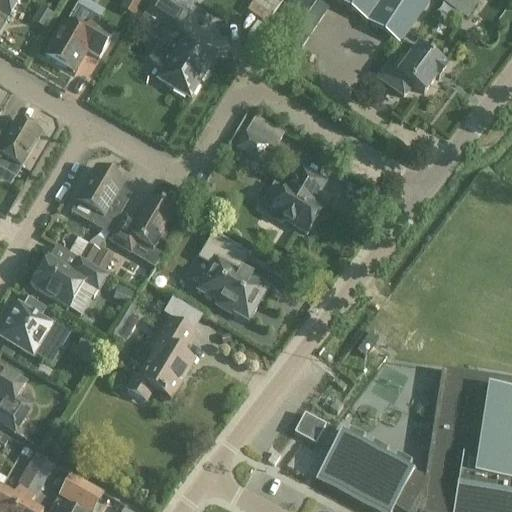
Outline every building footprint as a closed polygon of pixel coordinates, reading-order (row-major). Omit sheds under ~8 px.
[(0,0),(0,17),(7,21),(19,0),(0,0)] [(145,0),(124,0),(118,11),(134,20),(145,0)] [(159,0),(156,0),(139,30),(161,44),(151,62),(165,70),(158,83),(174,92),(171,96),(183,103),(186,99),(189,101),(205,73),(202,71),(212,55),(184,38),(183,39),(178,36),(189,18),(159,0)] [(273,22),(281,0),(256,0),(251,13),(273,22)] [(301,50),(326,12),(307,0),(293,0),(273,31),(301,50)] [(431,0),(333,0),(332,2),(399,48),(431,0)] [(469,21),(480,4),(474,0),(442,0),(441,3),(469,21)] [(76,8),(66,25),(60,34),(56,34),(51,43),(53,46),(45,59),(73,75),(86,53),(99,60),(112,38),(96,28),(100,21),(76,8)] [(53,17),(40,9),(31,24),(44,32),(53,17)] [(415,55),(408,50),(403,57),(399,54),(378,82),(403,100),(411,88),(423,96),(435,80),(438,82),(444,74),(441,72),(443,70),(417,51),(415,55)] [(246,117),(229,145),(235,149),(234,152),(243,157),(256,164),(257,165),(263,154),(266,150),(272,154),(281,138),(246,117)] [(40,137),(16,123),(3,145),(0,143),(0,171),(15,180),(40,137)] [(76,205),(70,215),(88,225),(103,234),(108,237),(120,216),(108,210),(123,185),(96,170),(76,205)] [(274,186),(261,207),(271,213),(270,215),(306,237),(320,213),(310,206),(314,199),(315,200),(324,185),(300,171),(287,193),(284,191),(284,192),(274,186)] [(154,200),(151,202),(150,201),(136,225),(123,217),(108,243),(130,256),(137,244),(152,253),(174,215),(162,209),(162,205),(154,200)] [(238,276),(248,259),(248,258),(211,235),(210,237),(211,238),(197,261),(211,269),(196,294),(217,307),(216,309),(230,318),(231,315),(247,325),(266,293),(249,283),(250,282),(240,276),(239,277),(238,276)] [(46,262),(30,289),(68,312),(79,293),(93,301),(106,280),(78,263),(70,276),(46,262)] [(18,309),(0,338),(0,340),(31,360),(33,357),(42,362),(48,351),(57,356),(70,336),(51,325),(49,328),(39,323),(45,313),(27,302),(21,312),(18,309)] [(125,318),(119,329),(131,336),(137,325),(125,318)] [(378,322),(352,358),(375,373),(400,337),(378,322)] [(192,337),(170,324),(152,354),(155,355),(139,381),(133,378),(123,394),(145,406),(153,393),(171,404),(193,366),(179,358),(192,337)] [(228,336),(219,338),(222,347),(231,344),(228,336)] [(25,387),(0,371),(0,426),(14,435),(30,409),(16,400),(25,387)] [(342,434),(317,481),(374,511),(511,511),(511,384),(440,373),(423,482),(413,476),(414,473),(415,474),(416,471),(342,432),(341,434),(342,434)] [(337,406),(329,400),(324,407),(331,413),(337,406)] [(325,428),(304,416),(293,436),(294,436),(303,441),(305,442),(315,448),(325,428)] [(31,456),(23,451),(20,457),(28,462),(31,456)] [(0,511),(16,511),(27,494),(26,494),(42,465),(35,461),(12,500),(0,492),(0,511)] [(87,511),(97,511),(106,493),(70,475),(59,498),(87,511)] [(35,499),(27,494),(16,511),(34,511),(29,509),(35,499)]
